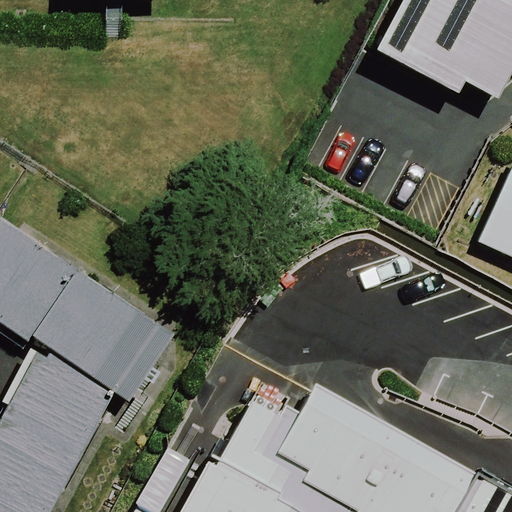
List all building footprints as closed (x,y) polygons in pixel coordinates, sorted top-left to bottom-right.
[(511,34),(511,0),(421,0),(339,151),(424,198),(511,34)] [(511,151),(503,147),(461,243),(511,265),(511,151)] [(0,314),(33,338),(38,330),(57,343),(51,354),(40,348),(0,422),(0,511),(53,511),(121,387),(135,396),(181,329),(86,264),(85,266),(0,206),(0,314)] [(270,437),(227,413),(169,511),(442,511),(448,502),(286,409),(270,437)] [(465,511),(448,502),(442,511),(465,511)]
